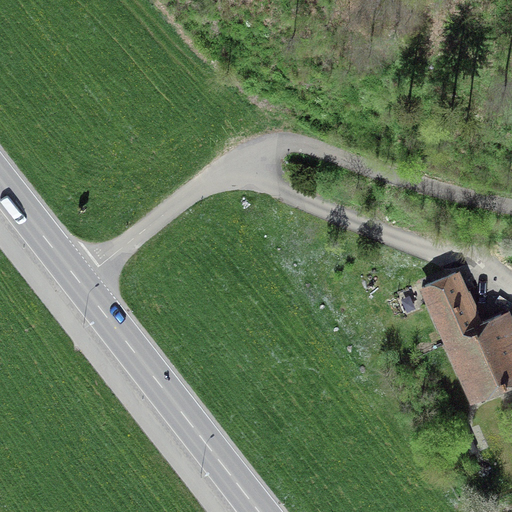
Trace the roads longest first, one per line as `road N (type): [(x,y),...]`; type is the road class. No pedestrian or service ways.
road 1 (unclassified): [(78,285),(210,177),(286,142),(511,206)]
road 2 (primary): [(257,511),(78,285)]
road 3 (primary): [(78,285),(0,186)]
